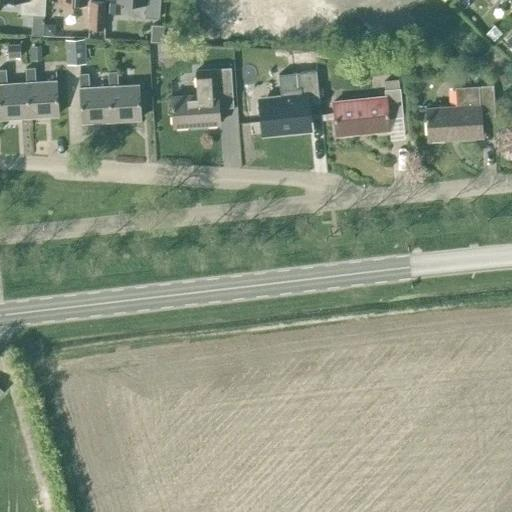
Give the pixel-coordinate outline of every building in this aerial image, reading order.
[(20,0),(20,13),(44,15),(44,0),(20,0)] [(117,0),(117,1),(145,3),(144,17),(159,18),(159,0),(117,0)] [(90,29),(105,31),(106,5),(91,3),(90,29)] [(152,25),(151,41),(163,42),(164,25),(152,25)] [(493,41),(501,33),(494,25),(485,33),(493,41)] [(0,62),(21,62),(20,41),(0,41),(0,62)] [(86,64),(84,41),(67,41),(68,65),(86,64)] [(31,46),(31,61),(41,60),(41,46),(31,46)] [(25,68),(26,82),(28,117),(58,115),(56,81),(35,82),(34,67),(25,68)] [(218,108),(232,107),(230,68),(196,70),(198,95),(171,97),(173,126),(219,123),(218,108)] [(0,118),(28,117),(26,82),(6,84),(5,69),(0,69),(0,118)] [(283,99),(261,101),(264,131),(307,127),(305,102),(318,101),(319,104),(320,104),(316,70),(281,74),(283,99)] [(108,72),(109,86),(111,121),(140,119),(138,85),(118,86),(117,71),(108,72)] [(82,122),(111,121),(109,86),(89,87),(88,73),(79,74),(82,122)] [(428,140),(481,136),(480,115),(494,115),(492,85),(455,87),(456,106),(426,108),(428,140)] [(388,117),(402,116),(399,89),(384,90),(385,97),(332,102),(336,135),(389,129),(388,117)]
